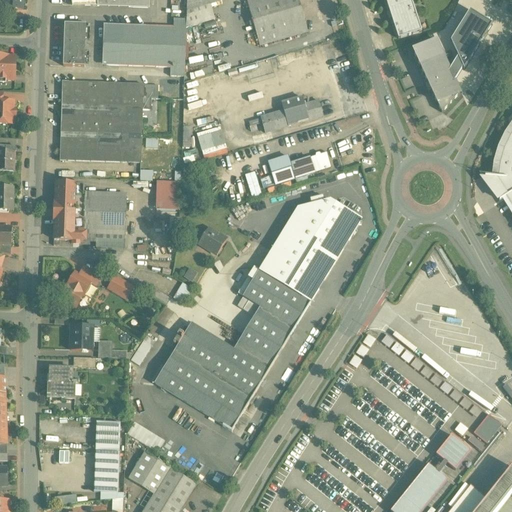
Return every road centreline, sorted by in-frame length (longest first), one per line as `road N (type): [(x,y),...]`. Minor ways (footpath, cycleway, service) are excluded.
road 1 (tertiary): [(231,511),(350,323),(405,208)]
road 2 (residential): [(41,44),(31,318)]
road 3 (residential): [(31,318),(31,511)]
road 4 (tertiary): [(352,0),(405,167)]
road 5 (unknown): [(33,239),(98,245),(164,293)]
road 6 (tertiary): [(441,164),(511,54)]
road 7 (tertiary): [(446,208),(511,314)]
